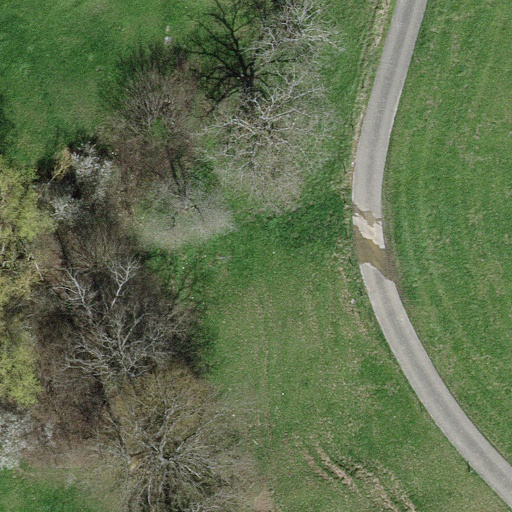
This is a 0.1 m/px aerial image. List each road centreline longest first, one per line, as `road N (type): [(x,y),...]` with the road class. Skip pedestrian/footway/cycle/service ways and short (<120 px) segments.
road 1 (trunk): [(47,0),(372,511)]
road 2 (track): [(511,503),(479,478),(385,325),(353,202),(410,0)]
